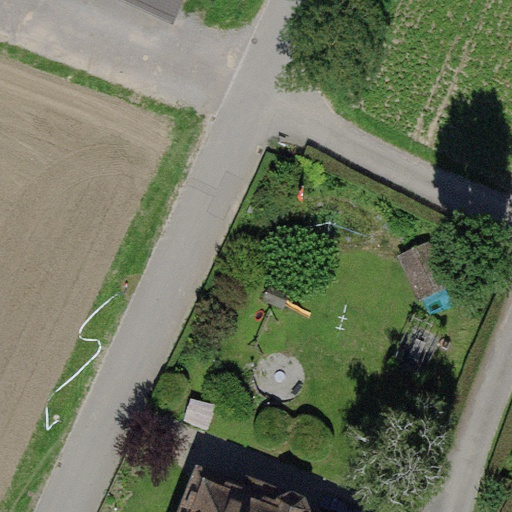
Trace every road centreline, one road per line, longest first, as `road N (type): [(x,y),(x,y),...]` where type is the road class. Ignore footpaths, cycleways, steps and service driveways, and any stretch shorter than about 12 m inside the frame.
road 1 (residential): [(82,511),(308,0)]
road 2 (unknown): [(256,116),(511,231)]
